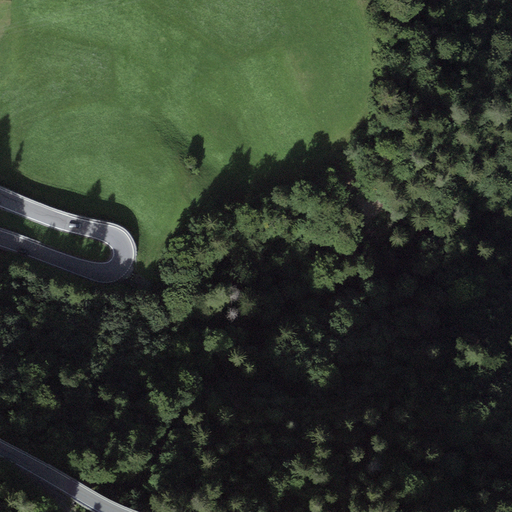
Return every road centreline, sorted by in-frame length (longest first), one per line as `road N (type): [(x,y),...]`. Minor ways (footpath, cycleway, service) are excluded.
road 1 (tertiary): [(0,197),(118,237),(125,256),(115,270),(99,272),(0,238)]
road 2 (tertiary): [(0,450),(116,511)]
